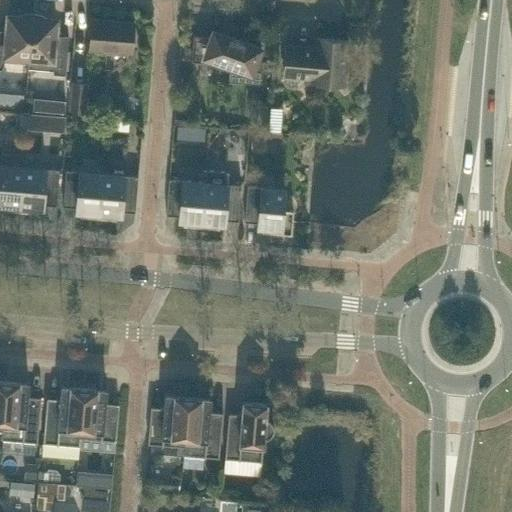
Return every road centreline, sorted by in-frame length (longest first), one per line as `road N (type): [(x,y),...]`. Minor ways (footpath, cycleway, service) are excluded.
road 1 (tertiary): [(415,307),(0,259)]
road 2 (tertiary): [(0,322),(410,347)]
road 3 (tertiary): [(478,154),(492,0)]
road 4 (residential): [(343,11),(204,0)]
road 5 (tertiary): [(478,154),(461,193),(450,282)]
road 6 (tertiary): [(483,285),(478,154)]
